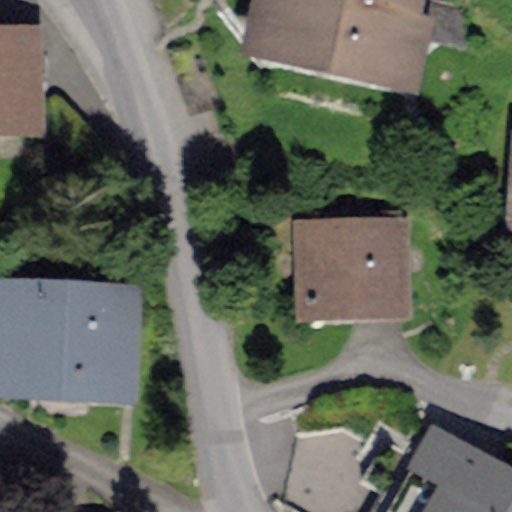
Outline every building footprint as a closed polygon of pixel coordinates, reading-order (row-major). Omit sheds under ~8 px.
[(447,0),(291,0),(280,50),(401,78),(413,27),(465,38),(462,3),(447,0)] [(0,116),(35,115),(32,39),(24,39),(23,27),(0,27),(0,116)] [(206,38),(178,47),(196,104),(224,96),(206,38)] [(312,228),(313,303),(407,301),(405,212),(326,214),(326,227),(312,228)] [(20,299),(16,381),(126,385),(129,303),(20,299)] [(511,511),(511,472),(481,454),(446,511),(511,511)]
